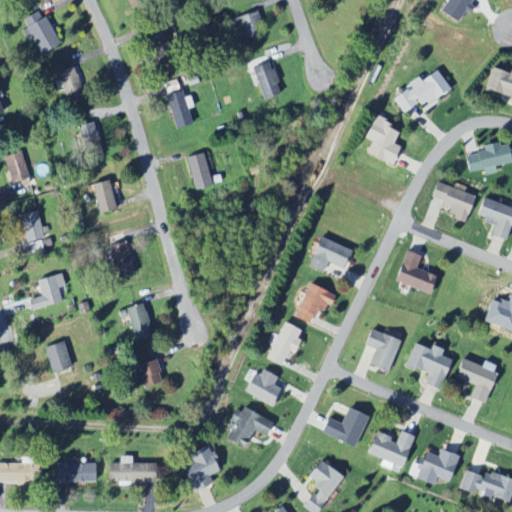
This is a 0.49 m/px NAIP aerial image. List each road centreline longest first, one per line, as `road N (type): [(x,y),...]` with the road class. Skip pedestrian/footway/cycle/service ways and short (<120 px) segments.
road 1 (residential): [(209,511),(237,500),(286,454),(428,160),(466,124),(511,123),(397,221)]
road 2 (residential): [(87,0),(121,76),(194,333)]
road 3 (residential): [(511,445),(328,367)]
